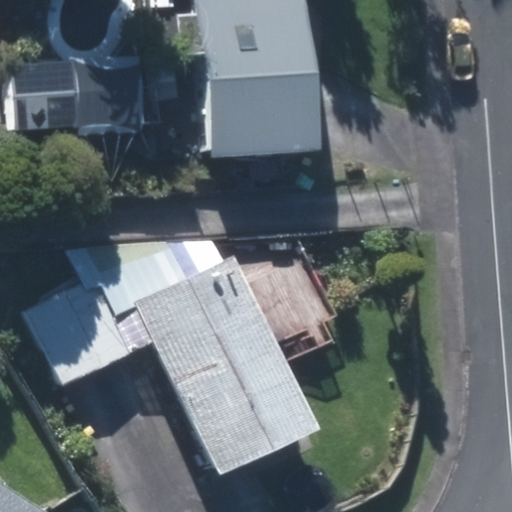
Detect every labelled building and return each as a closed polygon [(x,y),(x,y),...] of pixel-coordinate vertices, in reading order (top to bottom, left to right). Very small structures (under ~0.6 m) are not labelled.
[(294,0),(187,0),(195,149),(302,143),(294,0)] [(56,70),(0,67),(0,136),(53,139),(56,70)] [(236,246),(129,291),(200,461),(308,416),(236,246)] [(93,264),(17,300),(51,372),(127,336),(93,264)] [(0,485),(0,511),(33,511),(36,508),(0,485)]
